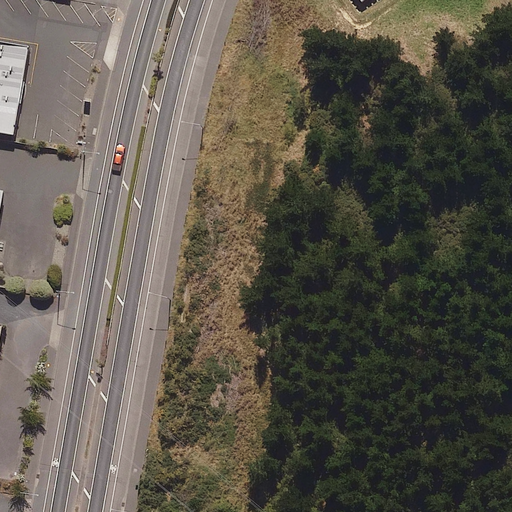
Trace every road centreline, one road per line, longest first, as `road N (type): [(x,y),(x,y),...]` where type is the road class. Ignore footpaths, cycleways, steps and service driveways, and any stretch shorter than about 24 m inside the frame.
road 1 (secondary): [(198,0),(155,166),(95,511)]
road 2 (secondary): [(58,511),(110,204),(158,0)]
